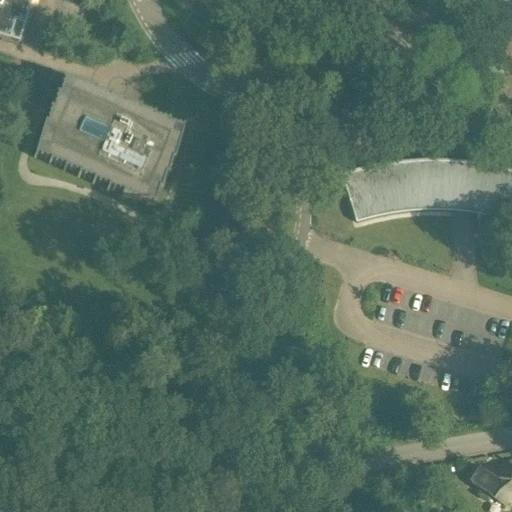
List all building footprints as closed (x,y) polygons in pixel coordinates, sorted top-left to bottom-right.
[(0,0),(0,40),(18,46),(32,0),(0,0)] [(96,91),(62,81),(61,83),(63,83),(62,86),(61,86),(60,88),(61,88),(61,91),(60,91),(59,93),(60,93),(59,97),(55,95),(55,97),(57,98),(56,101),(54,101),(54,102),(55,103),(54,106),(53,106),(53,107),(54,108),(53,111),(49,110),(49,111),(50,112),(49,116),(48,115),(47,117),(49,117),(48,121),(47,120),(46,122),(47,123),(46,126),(44,125),(34,159),(36,160),(36,158),(39,159),(39,160),(41,161),(41,159),(44,160),(44,161),(46,162),(46,161),(49,162),(48,165),(50,166),(51,164),(54,165),(53,167),(55,167),(56,166),(59,167),(58,168),(60,168),(61,167),(64,168),(63,172),(65,173),(65,171),(68,172),(68,173),(70,174),(70,172),(73,173),(73,174),(75,175),(75,174),(78,175),(77,178),(79,179),(80,177),(83,178),(82,180),(84,180),(85,179),(88,180),(88,181),(90,181),(90,180),(93,181),(92,185),(94,186),(94,184),(97,185),(97,186),(99,187),(99,185),(102,186),(102,187),(104,188),(104,187),(107,188),(106,191),(108,192),(109,190),(112,191),(111,193),(113,193),(114,192),(117,193),(117,194),(119,194),(122,194),(121,197),(155,207),(156,205),(154,204),(155,201),(156,202),(157,200),(156,199),(156,196),(158,197),(159,195),(157,194),(158,191),(162,192),(162,190),(161,190),(162,187),(163,187),(163,185),(162,185),(163,182),(164,182),(164,180),(165,177),(168,178),(169,176),(167,175),(168,172),(169,173),(170,171),(169,170),(169,167),(170,167),(171,165),(170,165),(171,162),(173,163),(184,129),(182,128),(181,130),(178,129),(178,128),(176,127),(176,128),(173,127),(174,126),(171,125),(171,127),(168,126),(169,122),(167,122),(166,123),(163,122),(164,121),(162,121),(161,122),(159,121),(159,119),(157,119),(157,120),(153,119),(154,116),(152,115),(152,117),(149,116),(149,114),(147,114),(147,115),(144,114),(145,113),(143,112),(142,114),(139,113),(140,109),(138,109),(137,110),(134,109),(135,108),(133,108),(132,109),(130,108),(130,107),(128,106),(128,107),(124,106),(126,103),(123,102),(123,104),(107,101),(104,106),(94,102),(95,93),(96,91)] [(511,181),(504,179),(506,172),(488,168),(475,166),(464,165),(453,164),(442,164),(431,164),(421,164),(411,164),(401,165),(381,168),(371,170),(361,173),(354,174),(339,179),(339,180),(343,179),(357,224),(371,221),(381,218),(392,216),(399,215),(409,214),(417,213),(426,213),(435,212),(451,213),(460,214),(469,215),(477,216),(486,217),(489,232),(481,235),(474,237),(475,239),(482,235),(491,232),(501,230),(505,230),(511,229),(511,228),(510,228),(511,224),(511,181)] [(475,466),(466,480),(508,508),(511,501),(511,463),(508,469),(496,471),(483,472),(475,466)] [(424,498),(420,500),(423,509),(426,508),(430,507),(427,497),(424,498)]
